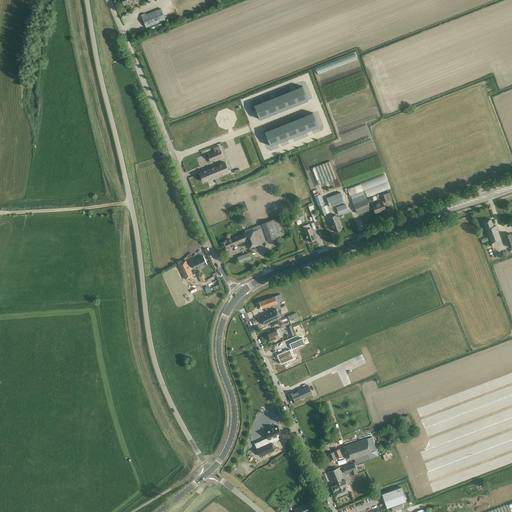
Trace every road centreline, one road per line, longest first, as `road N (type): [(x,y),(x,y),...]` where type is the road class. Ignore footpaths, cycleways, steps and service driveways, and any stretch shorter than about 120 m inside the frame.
road 1 (tertiary): [(201,460),(150,346),(134,219),(86,0)]
road 2 (unclassified): [(238,295),(108,0)]
road 3 (residential): [(334,511),(238,295)]
road 4 (secondary): [(238,295),(261,278),(415,220)]
road 5 (secondary): [(209,472),(232,435),(234,408),(218,343),(238,295)]
road 6 (unknown): [(178,165),(311,103)]
road 7 (track): [(126,202),(0,212)]
